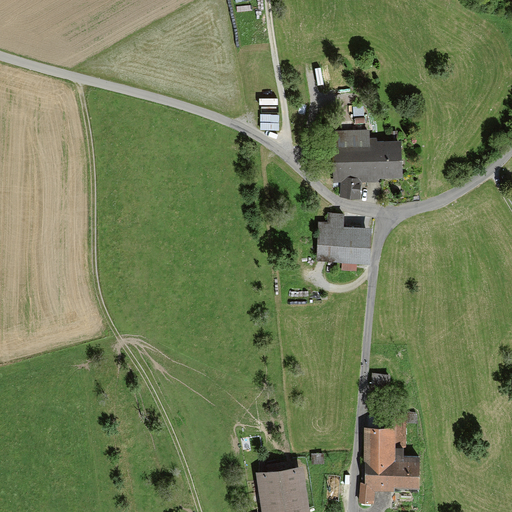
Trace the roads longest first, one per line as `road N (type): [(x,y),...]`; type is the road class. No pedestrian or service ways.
road 1 (track): [(198,511),(175,441),(94,285),(90,150),(75,77)]
road 2 (unclassified): [(0,53),(231,122),(346,204),(380,214)]
road 3 (unclassified): [(380,214),(350,511)]
road 4 (track): [(287,156),(268,0)]
road 5 (unclassified): [(380,214),(441,203),(494,170),(511,148)]
